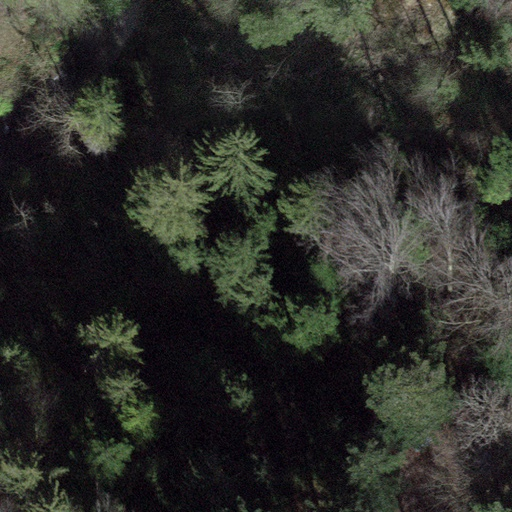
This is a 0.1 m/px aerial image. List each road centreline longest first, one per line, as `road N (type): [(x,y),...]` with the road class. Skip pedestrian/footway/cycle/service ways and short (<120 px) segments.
road 1 (track): [(511,454),(498,446),(449,275),(359,181),(183,173),(93,197),(81,295),(0,462)]
road 2 (track): [(197,511),(326,410)]
